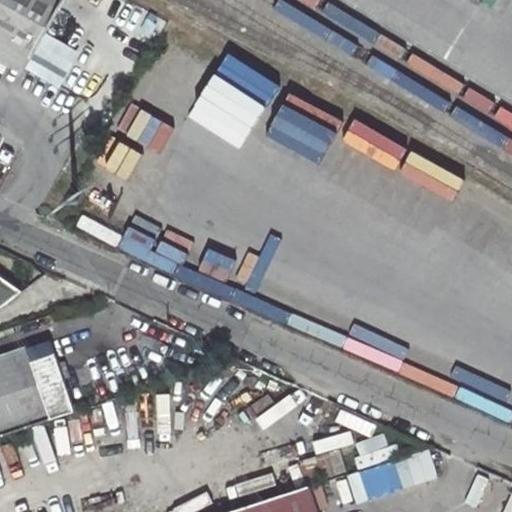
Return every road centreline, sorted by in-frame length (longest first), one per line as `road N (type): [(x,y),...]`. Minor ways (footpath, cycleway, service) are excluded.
road 1 (unclassified): [(0,227),(511,448)]
road 2 (unknown): [(391,0),(483,55),(511,62)]
